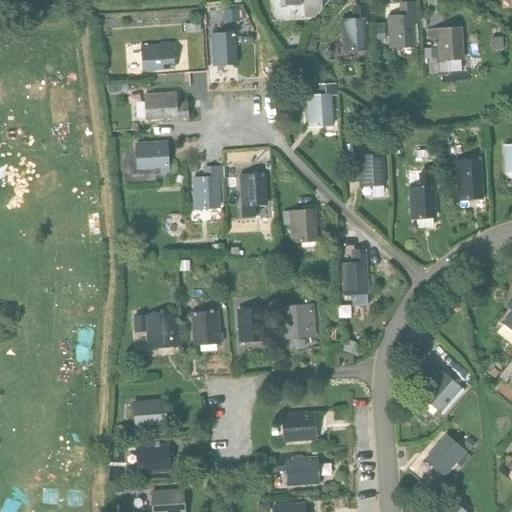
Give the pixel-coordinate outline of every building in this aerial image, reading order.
[(312,0),(279,0),(280,10),(313,7),(312,0)] [(401,18),(389,18),(390,50),(416,49),(416,26),(418,26),(417,5),(400,5),(401,18)] [(354,21),(340,21),(342,55),(369,54),(368,30),(371,30),(370,8),(353,9),(354,21)] [(466,63),(464,31),(429,33),(429,46),(437,46),(438,65),(466,63)] [(238,68),(237,34),(210,36),(212,69),(238,68)] [(172,48),(141,50),(142,74),(173,72),(172,48)] [(176,96),(144,98),(146,123),(163,122),(163,127),(189,126),(187,105),(176,106),(176,96)] [(332,98),(307,100),(309,132),(335,130),(332,98)] [(168,145),(134,147),(135,174),(160,172),(161,180),(170,179),(168,145)] [(385,158),(359,159),(360,190),(386,188),(385,158)] [(482,164),(456,167),(460,205),(486,202),(482,164)] [(220,169),(198,170),(199,180),(192,181),(193,213),(221,212),(220,169)] [(266,178),(241,179),(242,210),(267,209),(266,178)] [(435,190),(409,191),(411,225),(438,224),(435,190)] [(315,214),(291,215),(293,247),(317,246),(315,214)] [(351,267),(342,268),(343,300),(369,299),(366,254),(351,254),(351,267)] [(316,310),(282,312),(284,345),(319,342),(316,310)] [(264,313),(238,314),(239,347),(266,346),(264,313)] [(219,316),(190,318),(193,351),(221,349),(219,316)] [(173,319),(145,321),(146,354),(175,353),(173,319)] [(511,319),(503,330),(511,337),(511,319)] [(464,396),(443,377),(422,400),(443,419),(464,396)] [(167,433),(165,406),(131,408),(133,435),(167,433)] [(315,419),(283,421),(284,449),(317,447),(315,419)] [(474,464),(448,440),(426,464),(453,488),(474,464)] [(170,479),(168,451),(135,454),(137,481),(170,479)] [(318,464),(287,466),(289,494),(320,492),(318,464)] [(184,511),(184,497),(151,499),(151,511),(184,511)]
